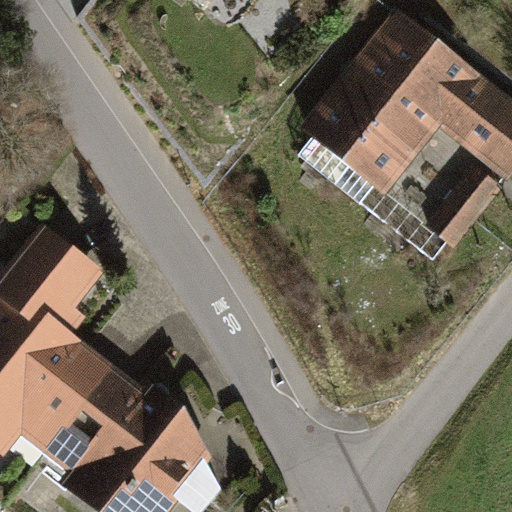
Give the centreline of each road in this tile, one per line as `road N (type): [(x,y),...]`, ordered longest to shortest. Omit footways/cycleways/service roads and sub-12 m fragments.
road 1 (residential): [(319,511),(179,216),(24,0)]
road 2 (unclassified): [(511,293),(329,511)]
